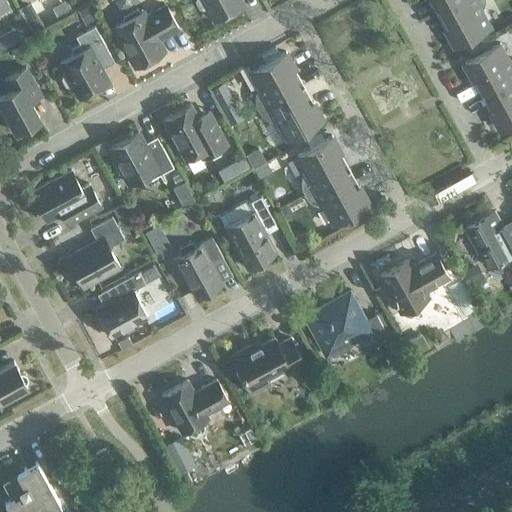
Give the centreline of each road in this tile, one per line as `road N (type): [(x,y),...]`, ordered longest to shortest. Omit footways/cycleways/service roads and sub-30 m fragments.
road 1 (residential): [(92,390),(413,217)]
road 2 (residential): [(0,179),(300,12)]
road 3 (residential): [(413,217),(300,12)]
road 4 (residential): [(92,390),(0,222)]
road 5 (residential): [(501,168),(412,0)]
